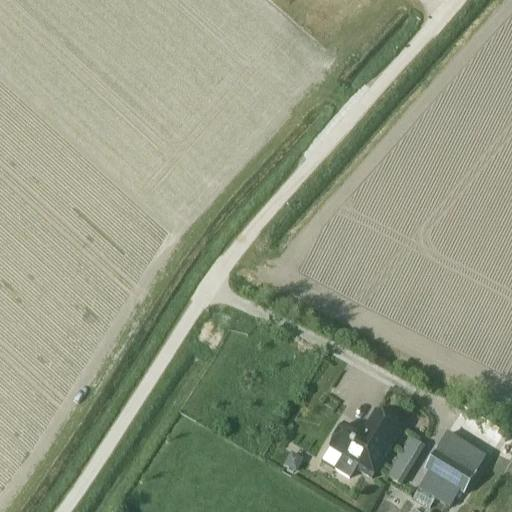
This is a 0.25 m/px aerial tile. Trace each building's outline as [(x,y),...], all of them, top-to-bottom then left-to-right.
[(355,470),(372,481),(397,439),(403,430),(375,413),(369,423),(361,436),(345,426),(330,449),(343,457),(334,470),(349,480),(355,470)] [(425,471),(428,474),(459,493),(464,496),(488,457),(448,433),(425,471)] [(426,448),(411,439),(387,477),(403,486),(426,448)] [(296,474),(304,461),(291,454),(283,466),(296,474)] [(459,493),(428,474),(419,489),(450,508),(459,493)]
